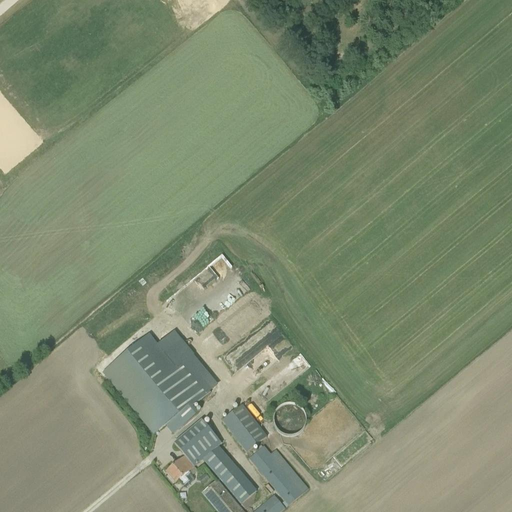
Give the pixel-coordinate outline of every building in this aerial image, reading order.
[(174,333),(157,347),(148,337),(102,376),(153,437),(165,427),(172,436),(197,415),(192,409),(210,394),(210,393),(217,387),(193,357),(194,357),(174,333)] [(266,439),(242,407),(221,423),(245,455),(266,439)] [(309,426),(309,423),(309,420),(308,417),(307,415),(305,412),(302,410),(300,408),(294,407),(292,407),(289,408),(285,409),(283,411),(281,413),(279,416),(278,419),(278,422),(278,425),(278,428),(280,431),(282,433),(284,436),(287,438),(293,439),(296,439),(299,438),(302,437),(305,434),(307,431),(308,429),(309,426)] [(255,491),(255,492),(219,449),(222,446),(201,422),(173,445),(184,458),(194,469),(202,462),(240,507),(241,506),(245,511),(253,504),(256,495),(255,494),(257,493),(255,491)] [(269,456),(263,448),(248,460),(284,503),(282,505),(286,509),(308,491),(275,452),(269,456)] [(197,473),(194,469),(184,458),(166,473),(175,484),(177,483),(183,489),(185,489),(194,482),(194,480),(191,478),(197,473)] [(201,495),(214,511),(241,511),(217,482),(201,495)] [(273,497),(255,511),(281,511),(284,510),(273,497)]
